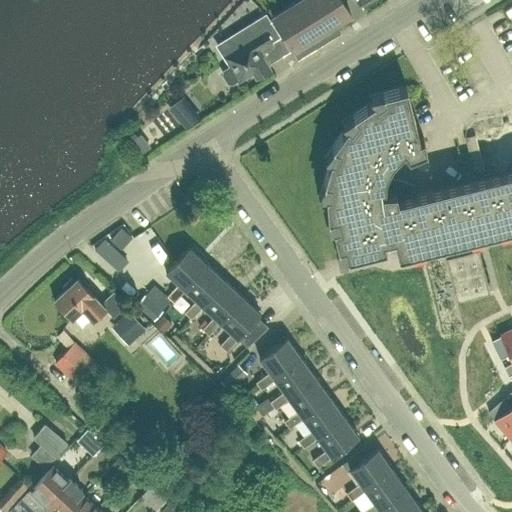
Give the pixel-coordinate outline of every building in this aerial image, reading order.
[(350,14),(341,0),(294,0),(271,15),(297,56),(298,56),(297,55),(311,47),(337,31),(333,24),(350,14)] [(270,40),(262,26),(235,43),(237,47),(223,55),(229,64),(222,68),(221,73),(227,81),(231,82),(237,78),(238,79),(251,71),(255,77),(269,69),(257,49),(270,40)] [(511,168),(410,194),(407,180),(384,174),(391,159),(403,149),(407,155),(425,148),(422,136),(418,137),(405,85),(368,94),(371,100),(340,121),(345,125),(322,156),(329,158),(318,194),(324,194),(327,228),(332,227),(336,245),(334,245),(337,258),(384,246),(383,239),(392,236),(397,254),(511,225),(511,168)] [(185,95),(168,108),(187,130),(203,117),(185,95)] [(146,157),(157,149),(148,138),(137,146),(146,157)] [(172,301),(184,289),(182,287),(205,262),(188,245),(164,270),(177,282),(166,295),(172,301)] [(478,250),(449,257),(460,300),(489,292),(478,250)] [(223,278),(205,262),(182,287),(184,289),(195,299),(183,311),(190,318),(202,305),(200,303),(223,278)] [(408,362),(448,353),(429,263),(389,272),(408,362)] [(99,302),(77,277),(73,281),(69,277),(61,285),(64,288),(53,299),(54,300),(53,300),(60,308),(61,308),(69,317),(81,306),(92,318),(104,307),(112,316),(121,307),(113,299),(117,296),(112,290),(99,302)] [(241,295),(223,278),(200,303),(202,305),(212,315),(201,328),(207,334),(219,321),(218,320),(241,295)] [(162,309),(144,294),(134,305),(152,320),(162,309)] [(218,320),(219,321),(230,331),(218,344),(225,350),(238,337),(236,335),(259,311),(241,295),(218,320)] [(131,309),(115,325),(135,345),(151,329),(131,309)] [(172,322),(162,313),(154,322),(164,330),(172,322)] [(511,326),(498,333),(499,335),(504,344),(508,353),(511,360),(511,326)] [(499,335),(491,339),(495,348),(504,344),(499,335)] [(260,388),(274,378),(272,376),(300,356),(285,336),(258,356),(268,371),(254,381),(260,388)] [(102,368),(75,341),(55,362),(82,389),(102,368)] [(504,344),(495,348),(499,357),(508,353),(504,344)] [(314,375),(300,356),(272,376),(274,378),(282,390),(262,405),(267,413),(288,398),(286,396),(314,375)] [(247,372),(237,363),(221,380),(231,389),(247,372)] [(300,415),(328,395),(314,375),(286,396),(288,398),(296,410),(282,420),(288,427),(302,417),(300,415)] [(342,415),(328,395),(300,415),(302,417),(311,429),(297,439),(302,447),(316,436),(315,435),(342,415)] [(501,395),(494,402),(500,409),(507,402),(501,395)] [(511,401),(494,417),(493,418),(510,438),(511,436),(511,401)] [(494,402),(486,408),(493,415),(500,409),(494,402)] [(357,434),(342,415),(315,435),(316,436),(325,448),(311,458),(316,466),(331,455),(330,453),(357,434)] [(67,440),(45,421),(32,437),(40,443),(31,453),(45,465),(67,440)] [(350,499),(364,489),(362,487),(390,467),(376,447),(348,467),(359,482),(345,492),(350,499)] [(26,508),(29,511),(37,511),(69,478),(69,477),(67,479),(51,465),(27,490),(36,498),(26,508)] [(377,507),(404,486),(390,467),(362,487),(364,489),(372,501),(358,511),(359,511),(373,511),(378,509),(377,507)] [(27,485),(19,478),(0,498),(0,505),(5,510),(27,485)] [(66,511),(83,494),(79,491),(81,489),(69,478),(37,511),(66,511)] [(410,511),(419,506),(404,486),(377,507),(378,509),(380,511),(410,511)] [(95,511),(98,509),(83,494),(66,511),(95,511)]
